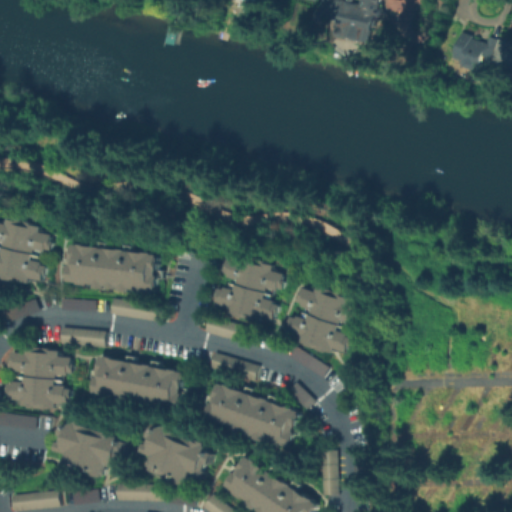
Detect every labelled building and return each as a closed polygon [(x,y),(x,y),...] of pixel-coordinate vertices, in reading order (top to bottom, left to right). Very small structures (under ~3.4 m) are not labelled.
[(387,0),(383,19),(378,17),(377,19),(382,20),(378,36),(345,29),(347,17),(329,13),(329,15),(329,17),(328,18),(327,20),(325,20),(323,20),(321,19),(320,17),(320,15),(320,13),(322,11),(324,10),(326,0),(343,0),(351,2),(351,0),(387,0)] [(499,49),(492,76),(466,69),(472,44),(462,41),(465,30),(477,34),(475,43),(499,49)] [(13,217),(49,227),(48,232),(63,236),(58,252),(51,250),(50,256),(42,254),(41,260),(48,262),(47,265),(54,267),(49,284),(36,281),(34,286),(0,277),(0,249),(4,250),(5,245),(0,243),(0,223),(11,224),(13,217)] [(161,254),(157,294),(74,285),(79,244),(161,254)] [(246,257),(282,266),(281,269),(297,274),(292,291),(284,288),(283,293),(274,290),(272,296),(279,298),(277,302),(287,305),(282,322),(268,318),(266,326),(232,315),(233,312),(220,308),(226,288),(231,290),(232,287),(236,288),(238,282),(231,280),(232,276),(226,274),(230,261),(244,263),(246,257)] [(323,287),(356,296),(355,301),(370,305),(365,324),(346,319),(342,334),(357,338),(353,351),(338,347),(337,351),(303,342),(305,336),(295,333),(300,317),(311,320),(314,309),(302,306),(307,290),(321,294),(323,287)] [(1,312),(40,297),(45,313),(8,325),(1,312)] [(99,299),(99,311),(67,310),(67,298),(99,299)] [(164,305),(162,321),(117,316),(118,299),(164,305)] [(217,316),(257,330),(252,346),(211,332),(217,316)] [(67,328),(110,333),(108,350),(65,345),(67,328)] [(64,351),(64,356),(79,358),(77,375),(71,374),(71,378),(66,378),(64,389),(73,390),(71,407),(58,406),(58,410),(24,406),(24,402),(8,400),(10,382),(21,383),(23,368),(13,367),(15,352),(26,353),(27,346),(64,351)] [(334,368),(327,379),(293,357),(300,346),(334,368)] [(219,353),(262,366),(258,381),(213,368),(219,353)] [(190,373),(182,411),(97,394),(105,356),(190,373)] [(300,383),(318,403),(308,411),(291,391),(300,383)] [(303,411),(293,447),(211,420),(223,385),(303,411)] [(41,418),(39,431),(2,425),(4,412),(41,418)] [(80,421),(123,434),(121,440),(132,442),(124,470),(113,467),(110,477),(68,464),(71,456),(60,454),(66,426),(78,429),(80,421)] [(158,427),(168,431),(170,428),(212,446),(210,451),(220,456),(206,483),(196,477),(191,487),(151,467),(156,457),(146,452),(158,427)] [(342,453),(343,495),(326,495),(326,453),(342,453)] [(252,456),(286,474),(284,478),(319,496),(317,500),(326,505),(322,511),(256,511),(245,506),(248,500),(228,489),(239,468),(244,470),(252,456)] [(372,459),(373,498),(359,498),(359,459),(372,459)] [(123,485),(170,486),(169,503),(122,502),(123,485)] [(76,505),(75,491),(104,487),(106,502),(76,505)] [(203,495),(199,509),(174,502),(177,489),(203,495)] [(65,492),(67,508),(31,511),(21,511),(20,497),(65,492)] [(218,495),(238,511),(214,511),(208,507),(218,495)]
